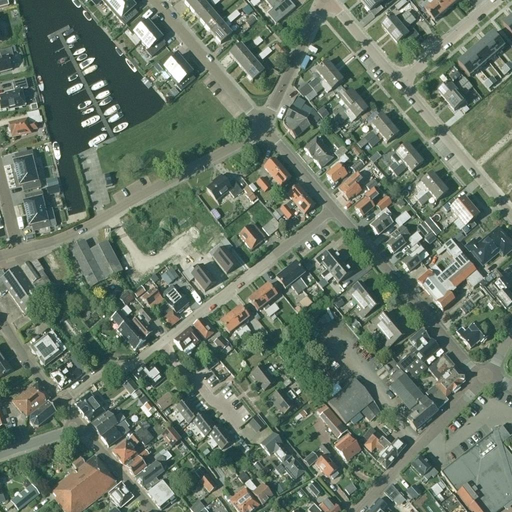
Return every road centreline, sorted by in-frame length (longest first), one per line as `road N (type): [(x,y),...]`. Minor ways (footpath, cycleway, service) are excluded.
road 1 (unclassified): [(17,250),(76,231),(263,127)]
road 2 (unclassified): [(484,377),(468,370),(330,207)]
road 3 (residential): [(164,342),(330,207)]
road 4 (residential): [(355,511),(484,377)]
road 5 (residential): [(511,217),(399,82)]
road 6 (residential): [(263,127),(153,0)]
road 7 (unclassified): [(263,127),(319,0)]
road 8 (residential): [(399,82),(496,0)]
road 9 (residential): [(57,401),(164,342)]
